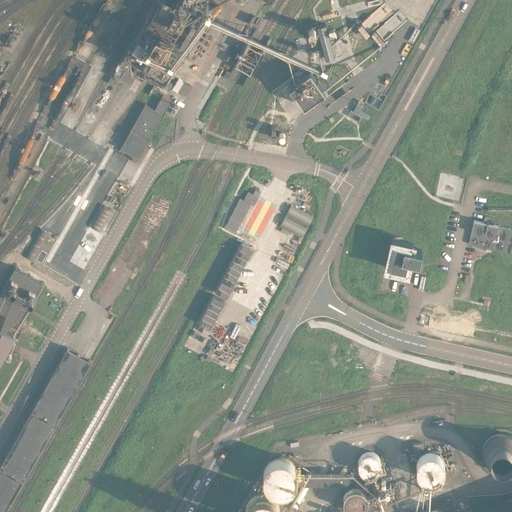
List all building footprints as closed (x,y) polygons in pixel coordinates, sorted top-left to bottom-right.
[(175,0),(157,34),(145,27),(135,47),(146,53),(142,61),(158,69),(163,59),(169,62),(176,49),(166,43),(186,6),(175,0)] [(318,24),(324,58),(333,56),(327,23),(318,24)] [(180,40),(179,42),(178,44),(178,45),(177,46),(176,47),(175,48),(175,49),(175,50),(176,50),(177,51),(179,51),(183,54),(183,53),(185,52),(187,48),(189,44),(188,45),(189,43),(190,41),(192,38),(193,34),(193,33),(195,30),(192,30),(191,29),(190,29),(188,28),(185,31),(183,35),(182,37),(181,39),(180,40)] [(254,47),(246,43),(235,64),(242,68),(251,73),(263,52),(254,47)] [(309,70),(288,85),(303,105),(324,91),(309,70)] [(177,78),(172,89),(186,95),(191,84),(177,78)] [(169,103),(160,97),(154,109),(145,103),(120,148),(122,149),(120,153),(133,160),(135,156),(138,158),(169,103)] [(355,105),(349,114),(359,120),(362,115),(367,118),(370,113),(355,105)] [(100,230),(112,209),(103,204),(91,225),(100,230)] [(307,225),(312,216),(290,204),(285,214),(307,225)] [(306,227),(284,215),(279,225),(281,226),(301,237),(306,227)] [(511,228),(493,224),(494,218),(484,216),(483,222),(473,220),(468,243),(497,250),(509,253),(511,239),(511,228)] [(23,256),(32,261),(48,233),(39,227),(23,256)] [(391,239),(391,241),(385,267),(407,272),(409,261),(418,263),(421,250),(412,248),(413,244),(391,239)] [(252,247),(241,242),(215,291),(226,297),(252,247)] [(0,311),(19,322),(27,308),(42,282),(14,267),(0,292),(0,311)] [(213,294),(198,322),(209,327),(224,300),(213,294)] [(66,348),(51,374),(46,383),(0,464),(0,511),(2,511),(73,389),(89,360),(66,348)] [(511,439),(510,438),(507,437),(504,435),(501,435),(498,435),(495,436),(492,437),(489,440),(487,442),(485,445),(484,448),(484,451),(484,454),(485,457),(486,460),(488,462),(490,464),(493,466),(496,467),(499,468),(503,468),(506,467),(509,465),(511,463),(511,462),(511,439)] [(381,463),(381,462),(380,460),(380,458),(378,454),(375,452),(372,451),(370,451),(368,451),(366,451),(364,452),(362,454),(360,456),(359,458),(358,462),(358,464),(359,466),(360,468),(361,470),(363,472),(365,473),(367,473),(369,474),(373,473),(375,472),(377,471),(379,469),(380,467),(380,465),(381,463)] [(444,465),(444,463),(443,459),(441,457),(439,455),(437,453),(435,452),(432,451),(430,451),(425,452),(423,453),(421,455),(419,457),(417,459),(417,462),(416,465),(416,467),(417,470),(418,472),(420,475),(422,476),(424,478),(427,479),(429,479),(432,479),(434,478),(437,477),(439,475),(441,474),(442,471),(443,469),(444,465)] [(262,482),(291,492),(301,464),(271,454),(262,482)] [(279,511),(271,487),(245,495),(249,511),(279,511)] [(367,499),(367,498),(367,496),(366,494),(364,490),(362,489),(360,488),(356,487),(354,487),(351,487),(347,490),(345,492),(344,494),(344,496),(343,498),(344,501),(344,503),(345,505),(347,507),(351,509),(353,510),(355,510),(358,510),(360,509),(363,507),(365,505),(366,503),(367,501),(367,499)] [(450,511),(450,508),(449,506),(447,503),(443,501),(441,500),(439,500),(436,500),(435,501),(431,503),(429,507),(428,511),(450,511)]
